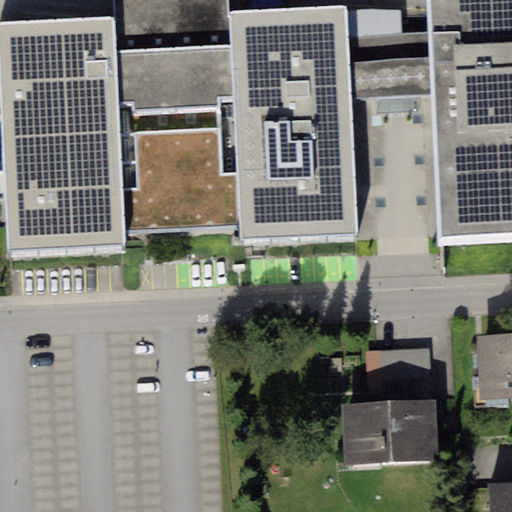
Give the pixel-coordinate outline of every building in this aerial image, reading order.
[(113,0),(115,19),(0,24),(0,123),(6,251),(123,246),(122,229),(239,224),(240,240),(358,234),(351,98),(350,64),(347,7),(230,13),(229,0),(113,0)] [(511,0),(428,0),(431,59),(433,93),(440,236),(511,232),(511,0)] [(431,59),(350,64),(351,98),(433,93),(431,59)] [(511,342),(483,343),(485,406),(511,405),(511,342)] [(373,407),(347,408),(349,467),(436,463),(431,351),(370,353),(373,407)] [(511,511),(511,497),(497,498),(497,511),(511,511)]
